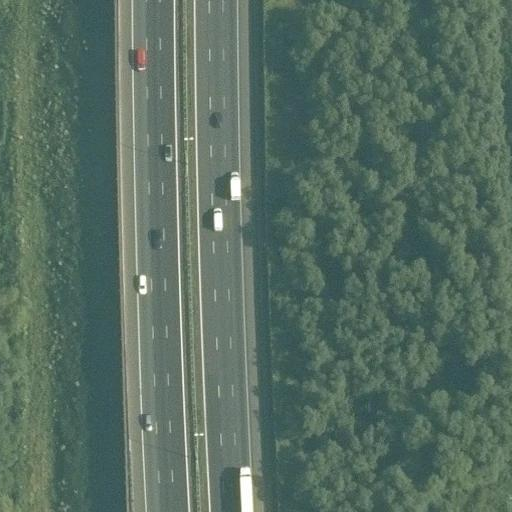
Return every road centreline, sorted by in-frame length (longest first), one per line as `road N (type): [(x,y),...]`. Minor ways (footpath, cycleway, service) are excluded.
road 1 (motorway): [(233,511),(218,0)]
road 2 (motorway): [(158,0),(171,511)]
